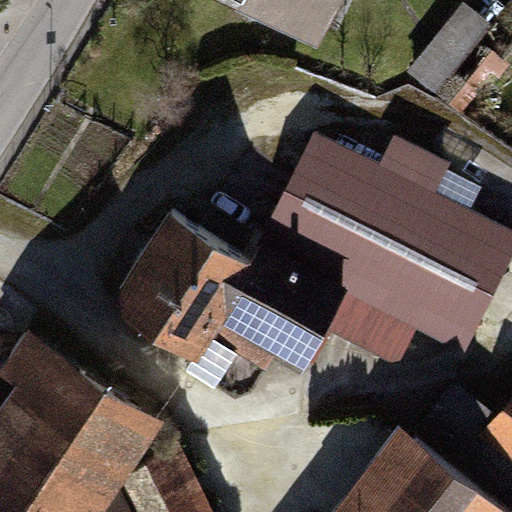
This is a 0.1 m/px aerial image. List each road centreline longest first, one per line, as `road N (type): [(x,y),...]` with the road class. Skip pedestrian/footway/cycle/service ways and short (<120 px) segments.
road 1 (track): [(284,449),(441,363),(511,362)]
road 2 (tertiary): [(66,0),(0,112)]
